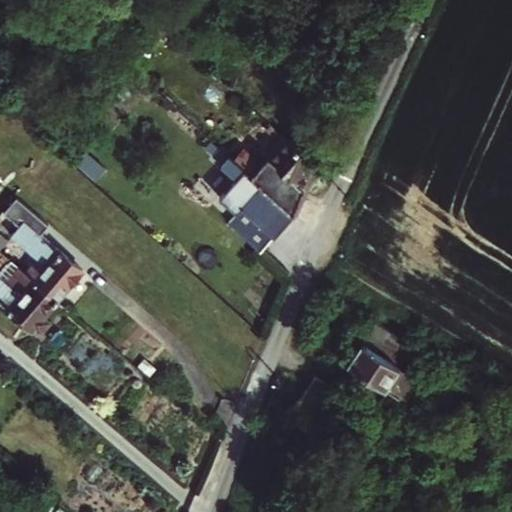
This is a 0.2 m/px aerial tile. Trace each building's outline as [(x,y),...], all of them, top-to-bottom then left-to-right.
[(293,212),(313,164),(284,137),(266,157),(259,163),(243,149),(239,153),(234,148),(229,153),(293,212)] [(227,222),(259,251),(293,212),(229,153),(220,145),(212,154),(221,163),(220,164),(235,178),(218,196),(236,212),(227,222)] [(37,254),(25,268),(58,297),(82,268),(40,231),(48,221),(16,193),(3,208),(19,221),(11,231),(37,254)] [(0,272),(0,299),(32,328),(58,297),(25,268),(18,263),(6,277),(0,272)] [(411,346),(376,323),(347,366),(399,400),(409,385),(415,389),(420,382),(398,367),(411,346)] [(318,376),(295,411),(322,429),(346,394),(318,376)] [(490,398),(472,386),(467,395),(485,406),(490,398)]
